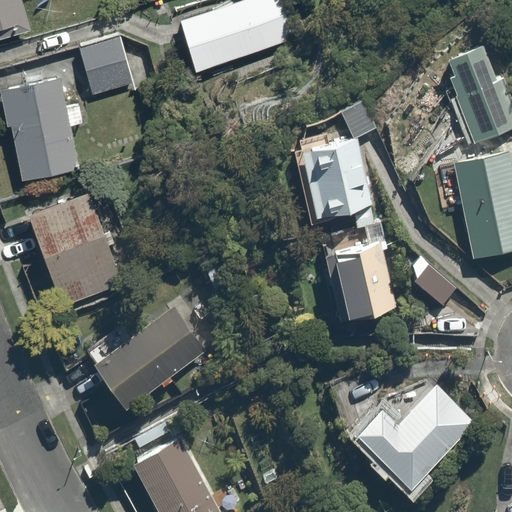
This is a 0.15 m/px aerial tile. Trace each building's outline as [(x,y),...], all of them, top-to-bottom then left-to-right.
[(23,0),(0,0),(0,34),(29,29),(23,0)] [(284,0),(241,0),(190,15),(205,65),(296,37),(284,0)] [(133,31),(79,43),(90,96),(144,84),(133,31)] [(511,127),(511,105),(488,36),(443,52),(473,140),(511,127)] [(81,162),(63,66),(2,77),(20,174),(81,162)] [(343,116),(356,135),(376,122),(364,103),(343,116)] [(311,140),(318,209),(352,205),(354,226),(372,224),(362,134),(356,135),(311,140)] [(511,246),(511,146),(455,155),(470,253),(511,246)] [(93,184),(34,209),(70,296),(130,271),(93,184)] [(323,263),(342,260),(352,320),(400,312),(387,235),(353,241),(351,228),(318,234),(323,263)] [(117,319),(86,345),(134,403),(208,341),(175,302),(133,337),(117,319)] [(429,310),(427,334),(478,337),(479,312),(429,310)] [(348,376),(330,382),(345,426),(363,419),(348,376)] [(402,416),(387,400),(358,427),(414,486),(481,422),(440,380),(402,416)] [(228,511),(186,431),(135,457),(164,511),(228,511)]
